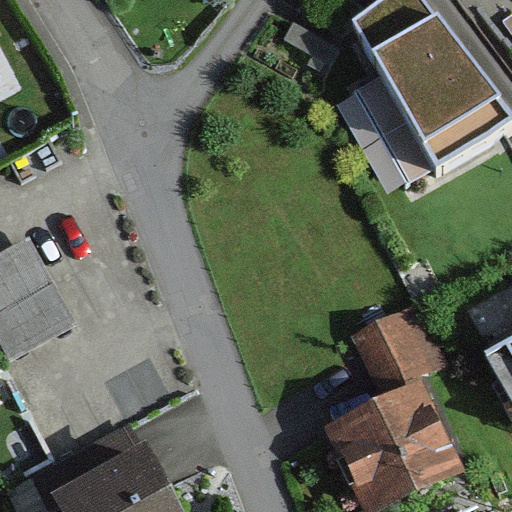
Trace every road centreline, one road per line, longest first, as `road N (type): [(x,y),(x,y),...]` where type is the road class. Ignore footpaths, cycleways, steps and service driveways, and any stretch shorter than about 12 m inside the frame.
road 1 (residential): [(267,511),(138,134)]
road 2 (residential): [(138,134),(240,36),(264,0)]
road 3 (residential): [(138,134),(58,0)]
road 4 (residential): [(0,205),(138,134)]
